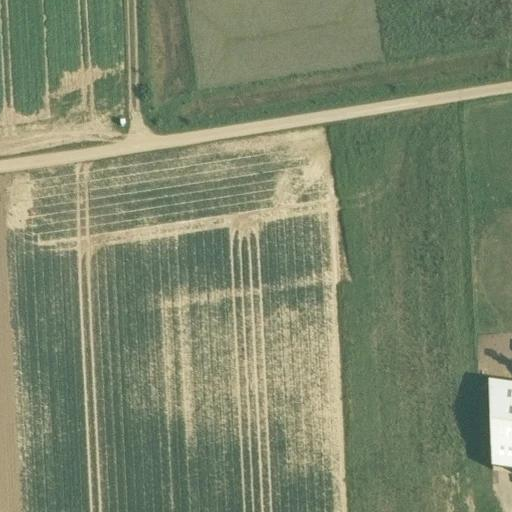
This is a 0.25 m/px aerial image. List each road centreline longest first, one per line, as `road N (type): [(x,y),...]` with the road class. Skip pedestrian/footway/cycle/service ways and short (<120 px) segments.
road 1 (track): [(511,87),(0,165)]
road 2 (track): [(139,144),(132,0)]
